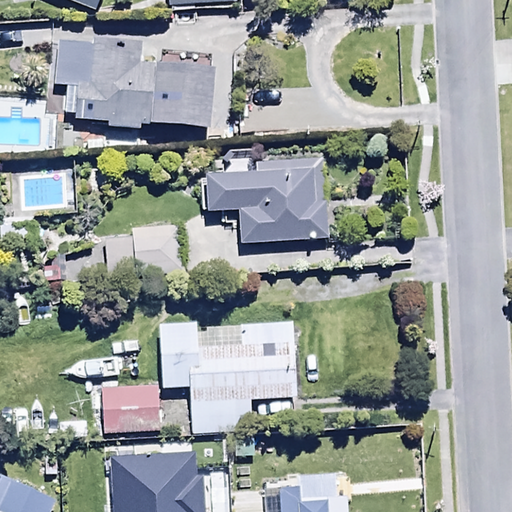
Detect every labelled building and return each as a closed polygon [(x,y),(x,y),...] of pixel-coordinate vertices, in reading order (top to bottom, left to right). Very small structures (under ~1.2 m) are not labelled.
[(59,0),(91,13),(96,0),(59,0)] [(235,0),(166,0),(168,9),(236,3),(235,0)] [(57,75),(54,113),(73,115),(73,120),(105,123),(104,131),(138,133),(139,124),(205,129),(210,69),(206,69),(207,56),(162,52),(162,47),(73,39),(72,46),(54,44),(51,74),(57,75)] [(199,213),(205,213),(235,213),(236,246),(324,244),(323,202),(321,202),(320,160),(252,161),(252,174),(202,175),(202,181),(199,181),(199,213)] [(129,239),(104,241),(108,282),(181,276),(176,227),(128,231),(129,239)] [(194,334),(194,330),(193,325),(156,327),(159,392),(186,391),(188,440),(249,438),(247,402),(292,400),(289,326),(203,330),(203,334),(194,334)] [(154,390),(101,390),(101,434),(154,434),(154,390)] [(262,511),(344,511),(344,477),(288,479),(288,490),(262,491),(262,511)]
